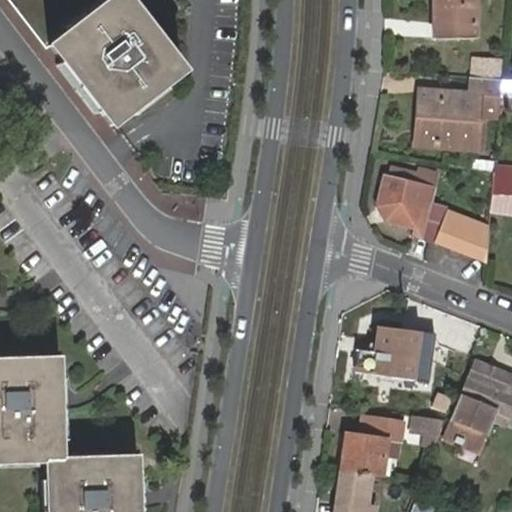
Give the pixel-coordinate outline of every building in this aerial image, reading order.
[(8,0),(38,38),(88,0),(8,0)] [(88,0),(38,38),(34,41),(101,126),(176,67),(134,11),(125,0),(88,0)] [(478,0),(431,0),(431,39),(478,39),(478,0)] [(500,114),(502,79),(474,77),(474,98),(466,97),(421,95),(417,142),(474,146),(476,119),(477,113),(500,114)] [(391,169),(389,179),(418,185),(420,175),(391,169)] [(511,174),(495,173),(493,192),(511,193),(511,174)] [(416,231),(436,238),(448,207),(449,204),(433,197),(438,175),(432,174),(430,178),(420,175),(418,185),(389,179),(385,178),(378,206),(388,221),(416,228),(416,231)] [(511,193),(493,192),(492,213),(511,214),(511,193)] [(488,259),(491,225),(448,207),(436,238),(488,259)] [(380,327),(376,354),(359,351),(356,372),(428,383),(435,335),(380,327)] [(0,351),(0,359),(29,359),(29,351),(0,351)] [(0,460),(32,460),(43,459),(55,459),(55,439),(54,378),(53,358),(29,359),(0,359),(0,460)] [(511,374),(478,361),(449,434),(482,447),(495,413),(511,419),(511,374)] [(54,378),(55,439),(63,438),(62,425),(62,395),(61,378),(54,378)] [(403,443),(434,448),(440,420),(409,414),(403,443)] [(343,470),(384,477),(387,450),(399,451),(401,441),(402,440),(405,422),(363,418),(362,437),(348,435),(343,470)] [(67,452),(66,459),(107,458),(107,450),(67,452)] [(43,481),(43,511),(134,511),(134,477),(133,457),(107,458),(66,459),(55,459),(43,459),(43,481)] [(0,468),(32,468),(32,460),(0,460),(0,468)] [(383,484),(384,477),(343,470),(339,495),(346,496),(346,504),(344,511),(375,511),(376,510),(367,507),(371,483),(383,484)] [(35,511),(43,511),(43,481),(35,481),(35,511)] [(346,496),(339,495),(338,503),(346,504),(346,496)] [(435,511),(436,510),(413,501),(408,511),(435,511)]
